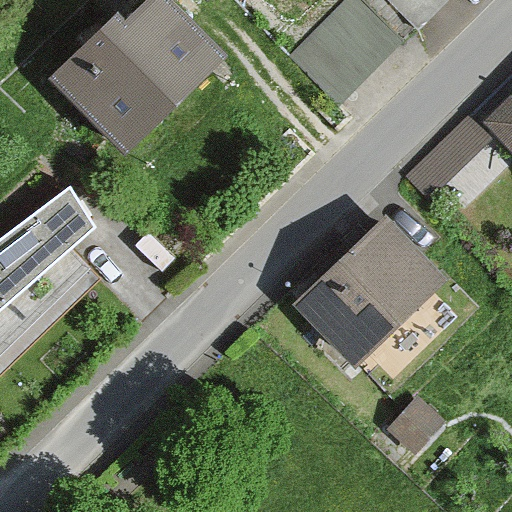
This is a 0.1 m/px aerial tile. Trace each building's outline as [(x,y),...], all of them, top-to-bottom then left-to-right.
[(134,152),(236,57),(182,0),(145,0),(63,77),(134,152)] [(360,0),(346,0),(292,52),(340,103),(402,44),(360,0)] [(388,0),(417,30),(450,0),(388,0)] [(511,162),(511,101),(481,130),(511,162)] [(463,127),(408,182),(428,202),(434,196),(483,147),(463,127)] [(104,201),(0,293),(0,401),(3,405),(145,261),(104,201)] [(390,221),(303,305),(393,397),(480,313),(390,221)] [(443,431),(422,406),(388,435),(410,460),(443,431)]
